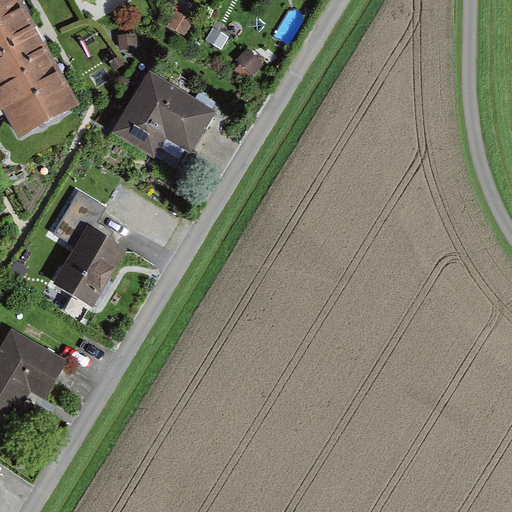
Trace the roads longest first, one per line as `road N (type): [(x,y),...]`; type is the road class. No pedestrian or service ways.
road 1 (residential): [(341,0),(29,511)]
road 2 (track): [(511,233),(489,189),(474,128),(471,0)]
